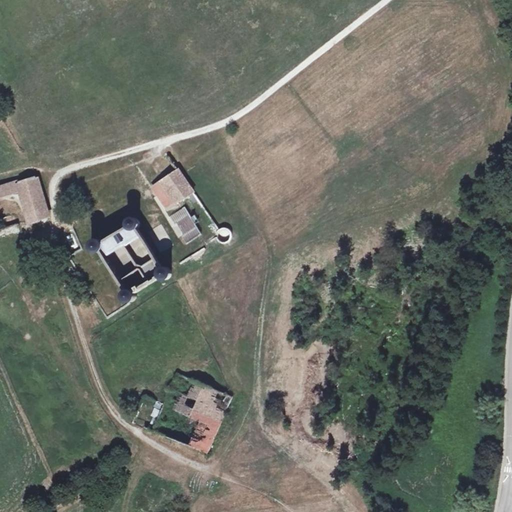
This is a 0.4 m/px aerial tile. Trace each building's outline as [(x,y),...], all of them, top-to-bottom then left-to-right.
[(177,171),(162,181),(163,183),(176,202),(177,203),(178,205),(180,204),(179,202),(192,194),(194,192),(178,169),(177,170),(177,171)] [(21,194),(30,222),(50,215),(37,177),(18,183),(21,194)] [(18,183),(0,188),(0,200),(21,194),(18,183)] [(163,183),(155,189),(167,207),(176,202),(163,183)] [(189,205),(171,214),(185,243),(203,234),(189,205)] [(99,253),(101,252),(126,291),(124,294),(124,297),(124,299),(127,302),(131,303),(133,302),(135,301),(137,298),(137,296),(137,294),(161,279),(164,280),(166,280),(168,280),(170,279),(172,278),(173,276),(173,273),(173,272),(171,269),(170,268),(167,267),(163,268),(139,228),(141,225),(141,223),(140,220),(138,219),(136,218),(134,218),(132,218),(130,220),(128,223),(128,225),(129,227),(116,234),(104,242),(103,241),(102,240),(98,239),(95,240),(93,242),(92,245),(92,247),(92,249),(93,250),(95,252),(97,253),(99,253)] [(219,230),(218,232),(217,234),(217,236),(217,238),(218,240),(218,241),(219,242),(221,243),(223,244),(224,244),(225,244),(226,244),(228,243),(230,242),(231,241),(233,238),(233,237),(233,234),(232,232),(231,230),(229,229),(226,228),(224,228),(223,228),(220,229),(219,230)] [(188,350),(178,372),(187,376),(202,383),(212,361),(188,350)] [(187,376),(160,434),(209,455),(234,397),(202,383),(187,376)]
